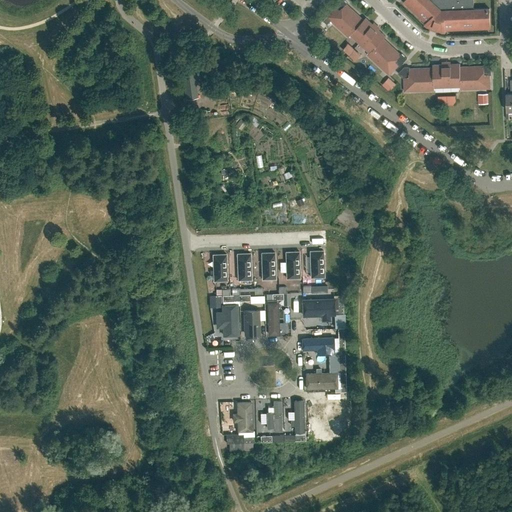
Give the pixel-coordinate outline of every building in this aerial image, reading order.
[(367,54),(389,75),(399,65),(400,66),(407,58),(401,53),(400,54),(383,38),(385,36),(365,17),(363,20),(346,4),(348,3),(344,0),(339,0),(335,5),(336,6),(327,16),(348,37),(350,34),(369,52),(367,54)] [(445,32),(445,30),(490,28),(489,8),(474,9),(473,0),(405,0),(404,2),(426,22),(424,24),(427,26),(442,32),(445,32)] [(326,31),(319,24),(315,28),(315,29),(322,36),(326,31)] [(198,97),(193,60),(180,61),(185,99),(198,97)] [(460,86),(460,89),(490,88),(490,74),(491,74),(491,64),(483,64),(483,66),(460,66),(460,63),(433,64),(433,67),(410,68),(410,67),(404,67),(398,73),(403,77),(404,77),(404,91),(434,90),(434,87),(460,86)] [(391,79),(384,85),(389,90),(396,83),(391,79)] [(479,103),(488,103),(488,93),(478,94),(479,103)] [(239,124),(244,127),(249,120),(245,116),(239,124)] [(324,277),(323,250),(310,251),(311,277),(324,277)] [(300,278),(299,251),(286,252),(287,278),(300,278)] [(276,279),(275,252),(261,253),(262,279),(276,279)] [(251,279),(251,253),(237,253),(238,280),(251,279)] [(226,254),(213,254),(214,281),(227,280),(226,254)] [(221,307),(220,296),(210,296),(210,308),(221,307)] [(335,299),(300,299),(301,317),(321,317),(321,322),(330,322),(330,317),(335,317),(335,299)] [(279,303),(268,303),(269,336),(280,336),(279,303)] [(222,328),(223,337),(241,337),(240,306),(223,306),(223,314),(216,314),(217,328),(222,328)] [(244,335),(258,334),(258,311),(243,311),(244,335)] [(334,338),(302,339),(302,351),(318,350),(318,355),(328,354),(334,354),(334,351),(334,338)] [(328,354),(328,364),(339,363),(339,354),(339,351),(334,351),(334,354),(328,354)] [(339,363),(328,364),(328,371),(339,371),(339,365),(339,363)] [(307,375),(307,390),(338,389),(338,373),(307,375)] [(304,396),(294,396),(294,416),(290,416),(291,425),(294,425),(295,430),(304,430),(304,396)] [(283,430),(282,398),(272,398),(273,409),(266,409),(267,426),(273,425),(273,430),(283,430)] [(253,402),(237,402),(237,414),(233,414),(233,423),(237,423),(237,432),(254,432),(253,402)] [(332,405),(321,405),(322,427),(324,427),(324,433),(341,432),(340,413),(332,413),(332,405)] [(226,434),(226,435),(227,443),(228,443),(243,442),(243,436),(243,433),(226,434)]
